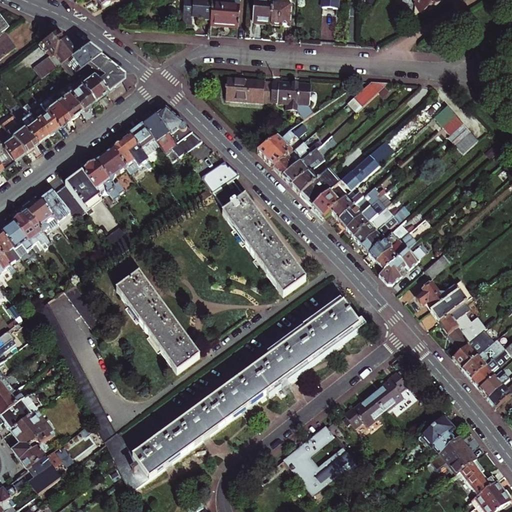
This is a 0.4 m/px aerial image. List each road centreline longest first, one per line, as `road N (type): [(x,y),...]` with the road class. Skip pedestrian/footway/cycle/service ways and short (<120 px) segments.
road 1 (residential): [(159,84),(406,333)]
road 2 (residential): [(159,84),(208,54),(473,73)]
road 3 (residential): [(226,511),(222,491),(234,472),(406,333)]
road 4 (residential): [(0,203),(159,84)]
road 5 (residential): [(406,333),(511,460)]
road 6 (residential): [(24,0),(74,21),(159,84)]
